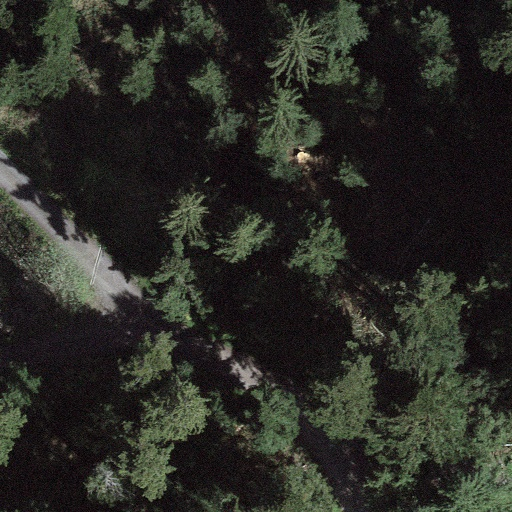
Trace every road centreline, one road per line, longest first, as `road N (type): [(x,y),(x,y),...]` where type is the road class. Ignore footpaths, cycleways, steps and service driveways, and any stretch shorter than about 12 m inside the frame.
road 1 (track): [(511,511),(498,511),(437,472),(177,349),(118,309),(0,355)]
road 2 (track): [(118,309),(0,176)]
